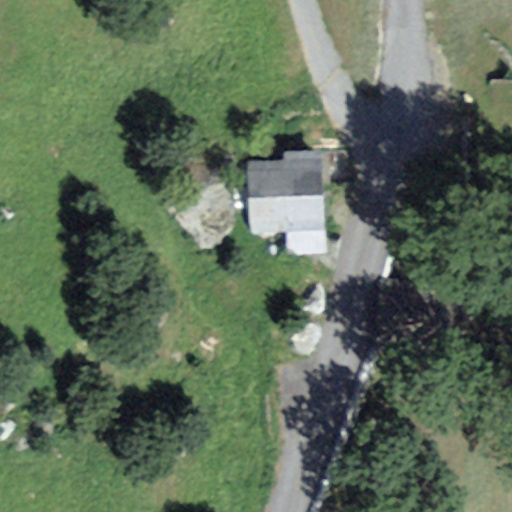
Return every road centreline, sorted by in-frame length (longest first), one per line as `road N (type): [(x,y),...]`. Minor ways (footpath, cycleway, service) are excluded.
road 1 (unclassified): [(311,511),(388,255),(382,161),(347,107),(312,0)]
road 2 (track): [(382,161),(399,0)]
